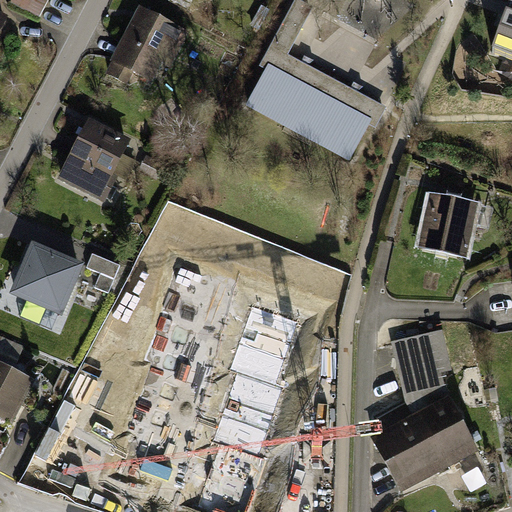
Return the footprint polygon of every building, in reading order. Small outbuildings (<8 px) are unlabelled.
[(14,0),(12,3),(40,18),(49,0),(14,0)] [(315,10),(296,0),(294,0),(258,69),(267,74),(248,110),(351,165),(371,128),(377,131),(389,108),(291,55),(315,10)] [(511,0),(491,53),(511,61),(511,0)] [(381,37),(396,21),(377,4),(363,21),(381,37)] [(140,13),(115,64),(152,82),(162,63),(171,68),(187,36),(140,13)] [(0,37),(9,19),(0,14),(0,37)] [(90,125),(61,182),(99,201),(129,145),(90,125)] [(477,200),(431,194),(424,249),(470,255),(477,200)] [(35,249),(13,301),(61,322),(84,270),(35,249)] [(229,320),(199,307),(183,344),(213,357),(229,320)] [(413,417),(380,435),(407,486),(468,447),(447,400),(440,331),(402,341),(413,417)] [(99,360),(60,451),(115,475),(155,384),(99,360)] [(271,500),(307,407),(199,365),(163,455),(218,476),(203,511),(254,511),(261,496),(271,500)] [(0,369),(0,424),(16,432),(37,388),(0,369)]
